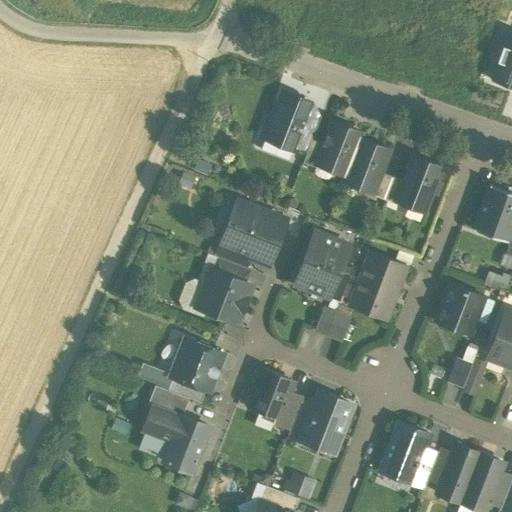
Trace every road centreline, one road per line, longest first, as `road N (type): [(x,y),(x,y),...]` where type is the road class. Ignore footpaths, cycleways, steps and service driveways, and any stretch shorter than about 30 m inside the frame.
road 1 (track): [(0,507),(212,43)]
road 2 (residential): [(212,43),(480,136)]
road 3 (residential): [(381,391),(480,136)]
road 4 (residential): [(381,391),(511,444)]
road 5 (residential): [(251,341),(381,391)]
road 6 (residential): [(331,511),(381,391)]
